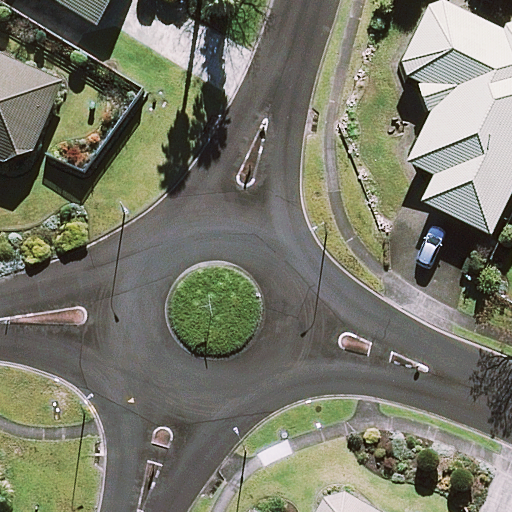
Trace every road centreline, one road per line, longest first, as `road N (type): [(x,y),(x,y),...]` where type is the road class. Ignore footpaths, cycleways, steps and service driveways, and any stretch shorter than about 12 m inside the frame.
road 1 (residential): [(316,0),(235,231)]
road 2 (residential): [(310,328),(511,406)]
road 3 (residential): [(310,328),(299,360),(277,385),(246,400),(213,402),(181,391)]
road 4 (residential): [(0,325),(49,324),(138,305)]
road 5 (residential): [(235,231),(267,242),(292,264),(307,294),(310,328)]
road 6 (residential): [(138,305),(149,274),(171,248),(201,233),(235,231)]
road 7 (residential): [(146,511),(167,462),(181,391)]
